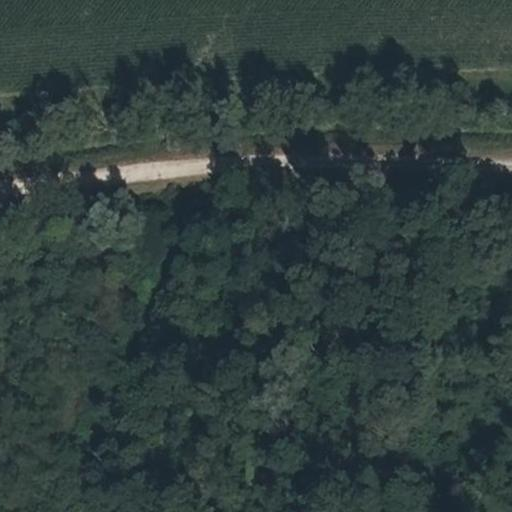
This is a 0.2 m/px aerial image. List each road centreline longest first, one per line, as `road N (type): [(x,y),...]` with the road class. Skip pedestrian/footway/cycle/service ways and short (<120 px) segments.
road 1 (track): [(0,183),(511,170)]
road 2 (track): [(197,172),(183,264),(78,511)]
